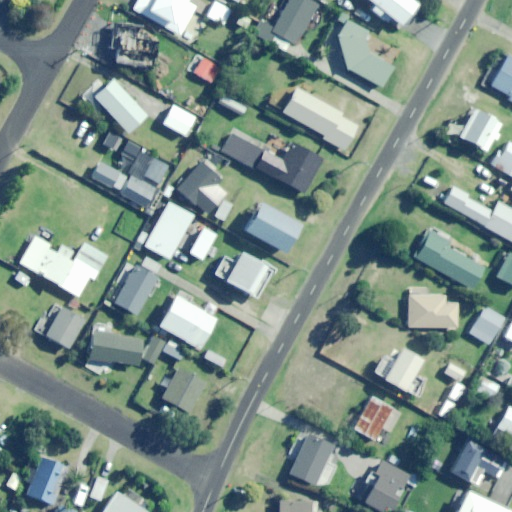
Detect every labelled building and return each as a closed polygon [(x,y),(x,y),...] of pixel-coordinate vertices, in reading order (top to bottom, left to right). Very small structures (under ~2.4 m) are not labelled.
[(139,0),(134,11),(180,35),(197,3),(191,0),(139,0)] [(288,55),(316,6),(305,0),(288,0),(273,27),(260,20),(252,34),(288,55)] [(407,13),(416,2),(413,0),(363,0),(400,28),(410,15),(407,13)] [(222,25),(230,11),(214,3),(207,18),(222,25)] [(369,51),(365,43),(368,32),(346,21),(336,38),(344,69),(380,88),(392,64),(369,51)] [(141,36),(142,30),(111,26),(108,50),(114,51),(112,64),(154,70),(158,39),(141,36)] [(511,60),(498,53),(482,83),(508,97),(506,100),(511,102),(511,60)] [(210,83),(219,68),(203,59),(194,74),(210,83)] [(127,134),(146,116),(112,80),(94,98),(127,134)] [(338,116),(340,114),(295,89),(281,113),(322,136),(321,139),(343,151),(357,127),(338,116)] [(184,137),(194,118),(172,106),(162,125),(184,137)] [(485,153),(500,124),(473,109),(458,138),(485,153)] [(251,146),(254,139),(226,125),(217,143),(224,147),(221,153),(306,196),(324,160),(290,143),(281,161),(251,146)] [(148,157),(150,153),(116,135),(108,151),(132,164),(127,174),(130,176),(126,184),(120,180),(123,175),(100,162),(90,179),(145,209),(168,167),(148,157)] [(511,144),(508,142),(497,159),(511,168),(511,144)] [(216,189),(222,181),(200,162),(176,191),(206,216),(223,195),(216,189)] [(511,210),(497,202),(491,213),(450,190),(442,204),(511,243),(511,210)] [(223,222),(232,206),(223,201),(214,217),(223,222)] [(167,260),(192,216),(168,203),(150,236),(142,231),(136,243),(167,260)] [(282,254),(297,226),(258,204),(243,232),(282,254)] [(202,261),(216,236),(203,228),(188,254),(202,261)] [(447,248),(450,243),(427,231),(412,258),(470,290),(483,268),(447,248)] [(50,299),(57,287),(77,298),(88,278),(93,281),(107,257),(82,243),(71,263),(66,261),(71,251),(61,246),(56,255),(47,250),(49,246),(34,237),(18,264),(44,279),(37,291),(50,299)] [(253,299),(269,271),(239,254),(232,265),(221,259),(212,275),(253,299)] [(511,286),(511,255),(508,254),(495,278),(511,286)] [(135,316),(162,266),(146,257),(139,269),(134,266),(114,304),(135,316)] [(425,296),(425,289),(408,289),(407,328),(456,329),(457,304),(443,303),(443,296),(425,296)] [(198,350),(215,320),(174,297),(157,327),(198,350)] [(68,349),(84,320),(53,303),(43,321),(40,320),(34,332),(68,349)] [(489,346),(504,319),(484,308),(469,335),(489,346)] [(511,343),(511,323),(503,339),(511,343)] [(155,366),(157,362),(166,343),(150,335),(146,344),(94,331),(87,361),(135,366),(139,358),(155,366)] [(168,339),(166,343),(157,362),(171,369),(179,354),(174,352),(178,344),(168,339)] [(402,392),(419,361),(398,350),(391,362),(381,357),(371,375),(402,392)] [(459,382),(464,372),(449,364),(444,374),(459,382)] [(188,414),(204,383),(177,369),(161,400),(188,414)] [(489,401),(498,387),(481,376),(472,390),(489,401)] [(452,411),(464,391),(456,387),(444,406),(452,411)] [(389,433),(400,415),(370,398),(352,430),(374,442),(382,428),(389,433)] [(511,438),(511,408),(509,407),(495,428),(511,438)] [(331,447),(305,435),(287,474),(313,486),(331,447)] [(495,478),(504,460),(467,441),(450,473),(475,486),(482,472),(495,478)] [(52,506),(66,469),(40,459),(25,495),(52,506)] [(375,511),(389,511),(405,483),(409,476),(382,462),(360,504),(375,511)] [(411,471),(409,476),(405,483),(414,488),(420,476),(411,471)] [(15,492),(22,479),(13,474),(6,487),(15,492)] [(99,501),(107,482),(98,478),(89,497),(99,501)] [(509,511),(466,491),(455,511),(509,511)] [(128,493),(124,500),(114,494),(102,511),(143,511),(147,505),(128,493)] [(309,511),(310,503),(279,500),(277,511),(309,511)]
